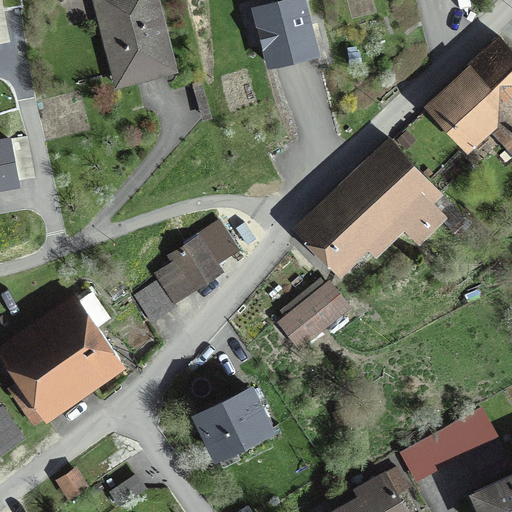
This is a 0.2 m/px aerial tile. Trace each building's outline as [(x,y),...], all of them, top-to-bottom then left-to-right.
[(165,31),(156,0),(104,0),(108,17),(100,19),(114,74),(134,69),(136,79),(166,71),(156,33),(165,31)] [(270,64),(316,52),(301,0),(284,0),(255,8),(270,64)] [(511,49),(501,37),(428,106),(467,149),(493,124),(511,144),(511,49)] [(8,138),(0,139),(0,184),(16,181),(8,138)] [(393,140),(299,230),(338,270),(366,243),(370,248),(381,237),(377,233),(384,226),(393,235),(402,226),(417,241),(441,217),(449,226),(460,215),(393,140)] [(237,247),(219,219),(184,242),(186,246),(172,256),(176,263),(158,275),(160,278),(134,294),(151,321),(177,304),(173,299),(219,269),(214,262),(237,247)] [(330,283),(282,322),(299,343),(346,304),(330,283)] [(0,350),(21,380),(11,387),(34,421),(44,414),(46,416),(122,363),(96,326),(111,315),(90,287),(0,348),(0,350)] [(270,428),(250,388),(197,414),(216,452),(232,444),(233,446),(270,428)] [(416,480),(499,433),(482,403),(399,449),(416,480)] [(0,451),(22,436),(2,407),(0,408),(0,451)] [(407,511),(396,492),(407,485),(396,465),(356,488),(360,495),(330,511),(407,511)] [(69,496),(86,486),(74,468),(59,479),(69,496)] [(511,511),(511,473),(473,491),(482,511),(511,511)] [(119,504),(144,488),(135,474),(110,490),(119,504)]
